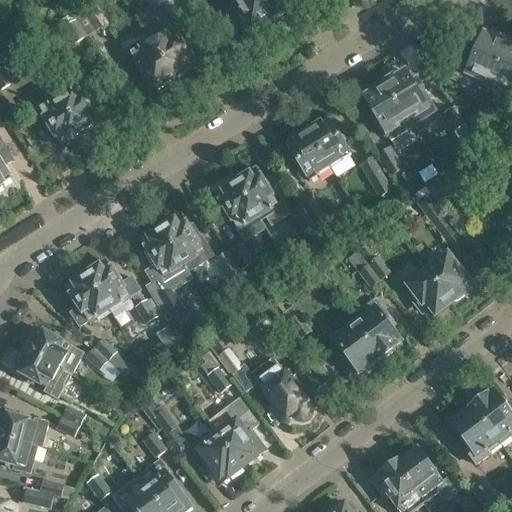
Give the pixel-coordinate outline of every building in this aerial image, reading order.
[(244,31),(247,32),(249,30),(251,32),(271,20),(259,0),(225,0),(225,1),(230,9),(234,10),(236,8),(243,18),(240,20),(240,23),(244,31)] [(259,0),(271,20),(272,21),(286,13),(285,11),(292,7),(287,0),(259,0)] [(85,10),(88,14),(87,14),(89,16),(78,23),(82,30),(88,26),(92,32),(96,30),(97,31),(108,25),(96,4),(85,10)] [(149,34),(148,35),(175,80),(185,74),(185,71),(195,65),(158,5),(139,17),(149,34)] [(82,30),(78,23),(74,17),(62,24),(75,45),(87,38),(82,30)] [(489,90),(508,45),(506,44),(505,41),(499,39),(496,40),(485,35),(481,44),(475,41),(477,37),(464,32),(456,53),(453,53),(452,56),(453,58),(452,61),(448,72),(453,74),(451,79),(464,84),(466,85),(468,85),(470,85),(472,84),(473,83),(489,90)] [(132,55),(144,74),(154,90),(156,89),(159,90),(175,80),(148,35),(135,42),(123,49),(128,57),(132,55)] [(511,44),(509,45),(508,45),(489,90),(503,95),(504,91),(511,94),(511,44)] [(0,89),(1,91),(12,84),(1,67),(0,65),(0,89)] [(414,87),(412,83),(406,73),(396,79),(393,78),(387,81),(386,85),(385,86),(392,97),(411,129),(432,116),(428,111),(429,111),(420,97),(425,94),(417,80),(416,81),(418,85),(414,87)] [(55,89),(61,100),(81,132),(83,131),(86,132),(93,128),(94,124),(102,119),(87,97),(78,81),(73,83),(71,79),(55,89)] [(392,141),(411,129),(392,97),(385,86),(383,87),(380,86),(373,89),(373,92),(364,98),(373,112),(369,115),(366,110),(365,111),(374,125),(378,123),(387,136),(389,135),(392,141)] [(39,109),(51,130),(61,145),(70,140),(73,140),(79,136),(80,133),(81,132),(61,100),(51,106),(48,103),(39,109)] [(454,109),(444,115),(454,132),(465,126),(454,109)] [(316,125),(306,131),(330,169),(350,157),(328,121),(320,126),(316,125)] [(330,169),(306,131),(297,137),(297,140),(288,146),(310,182),(330,169)] [(0,190),(3,189),(3,185),(12,180),(6,170),(6,169),(7,168),(8,166),(10,165),(11,164),(12,164),(15,163),(0,138),(0,190)] [(390,149),(377,157),(390,178),(404,170),(390,149)] [(397,193),(394,196),(373,161),(361,168),(381,203),(391,197),(398,208),(404,204),(397,193)] [(238,183),(236,184),(259,220),(265,216),(272,227),(288,216),(281,204),(280,205),(279,206),(257,171),(248,177),(245,176),(239,180),(238,183)] [(259,220),(236,184),(235,185),(232,184),(226,188),(225,191),(216,196),(239,232),(259,220)] [(426,196),(416,203),(451,250),(461,243),(426,196)] [(303,207),(318,232),(324,229),(321,224),(326,221),(313,201),(303,207)] [(318,232),(303,207),(292,214),(310,242),(320,236),(318,232)] [(163,229),(162,230),(187,271),(207,258),(182,218),(173,223),(170,222),(164,226),(163,229)] [(160,231),(157,230),(151,234),(150,237),(142,242),(168,285),(188,273),(187,271),(162,230),(160,231)] [(242,245),(232,251),(247,275),(257,269),(242,245)] [(227,254),(217,260),(229,279),(230,279),(232,282),(240,277),(238,274),(239,273),(227,254)] [(365,262),(381,282),(391,274),(378,258),(375,260),(372,256),(365,262)] [(448,256),(428,272),(452,304),(453,303),(457,303),(465,297),(465,294),(473,288),(448,256)] [(89,274),(88,276),(111,311),(131,298),(107,262),(99,268),(96,267),(90,271),(89,274)] [(358,267),(361,271),(358,273),(371,289),(381,282),(365,262),(358,267)] [(452,304),(428,272),(421,277),(414,268),(402,277),(409,286),(408,286),(427,311),(428,310),(434,318),(452,304)] [(111,311),(88,276),(86,277),(82,276),(76,280),(76,283),(67,288),(81,309),(72,315),(81,328),(89,322),(91,324),(111,311)] [(184,312),(172,293),(162,300),(162,301),(156,304),(163,316),(167,322),(184,312)] [(148,303),(147,302),(137,308),(148,325),(163,316),(156,304),(153,299),(148,303)] [(375,309),(355,325),(381,360),(383,358),(386,358),(393,354),(394,350),(398,347),(397,346),(401,343),(375,309)] [(292,314),(285,319),(302,340),(311,333),(298,315),(295,318),(292,314)] [(346,356),(350,362),(360,374),(367,368),(370,368),(381,360),(355,325),(342,335),(337,328),(324,338),(341,360),(346,356)] [(26,350),(72,375),(72,376),(84,354),(38,329),(33,339),(29,339),(26,345),(27,348),(26,350)] [(217,335),(206,343),(231,377),(242,369),(242,367),(217,335)] [(113,367),(120,375),(126,370),(116,355),(117,355),(104,341),(95,349),(109,363),(113,367)] [(113,367),(109,363),(95,349),(87,358),(104,376),(113,367)] [(58,399),(72,375),(26,350),(25,351),(22,352),(19,358),(20,361),(15,371),(48,390),(46,392),(58,399)] [(200,368),(208,378),(221,395),(231,387),(218,369),(220,368),(209,353),(201,359),(205,364),(200,368)] [(279,424),(285,419),(293,414),(297,419),(303,420),(308,419),(311,414),(311,408),(290,380),(293,377),(289,371),(285,374),(274,359),(252,375),(244,366),(242,367),(242,369),(231,377),(246,394),(259,384),(262,389),(260,391),(272,406),(268,409),(279,424)] [(511,417),(494,394),(490,396),(489,395),(486,397),(483,398),(476,404),(474,407),(472,408),(499,442),(509,434),(511,438),(511,417)] [(240,400),(208,424),(242,469),(261,455),(247,435),(260,426),(240,400)] [(161,406),(156,409),(151,413),(181,454),(191,446),(161,406)] [(69,407),(63,418),(80,428),(86,417),(69,407)] [(499,442),(472,408),(461,416),(460,419),(452,425),(468,445),(463,449),(477,466),(491,455),(488,451),(499,442)] [(0,437),(32,446),(32,445),(43,448),(48,448),(50,440),(46,437),(50,425),(36,421),(35,423),(4,414),(0,425),(0,437)] [(80,428),(63,418),(57,429),(79,441),(82,435),(78,433),(80,428)] [(198,451),(223,484),(242,469),(208,424),(214,432),(195,447),(198,451)] [(157,432),(149,438),(143,441),(156,459),(167,452),(156,437),(159,435),(157,432)] [(26,468),(32,446),(0,437),(0,462),(28,470),(28,469),(26,468)] [(442,484),(418,451),(410,457),(406,456),(395,465),(421,501),(424,505),(437,495),(441,501),(445,498),(449,502),(454,498),(463,511),(481,511),(469,496),(462,501),(447,480),(442,484)] [(147,489),(164,511),(184,511),(190,508),(182,497),(167,475),(169,473),(161,461),(151,469),(139,477),(147,489)] [(406,511),(421,501),(395,465),(376,479),(380,484),(375,488),(385,502),(390,498),(400,511),(406,511)] [(70,500),(71,499),(77,489),(30,477),(31,471),(25,470),(21,488),(24,489),(54,496),(70,500)] [(100,502),(106,497),(108,495),(94,477),(86,484),(100,502)] [(475,494),(478,497),(488,511),(498,503),(493,497),(485,486),(475,494)] [(51,511),(54,496),(24,489),(23,491),(26,491),(23,503),(51,511)] [(164,511),(147,489),(127,504),(133,511),(164,511)]
